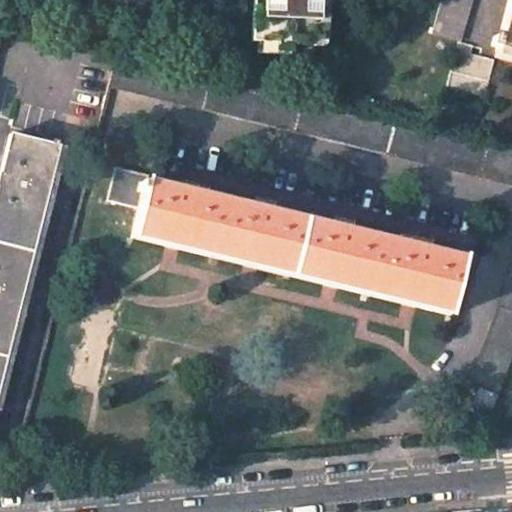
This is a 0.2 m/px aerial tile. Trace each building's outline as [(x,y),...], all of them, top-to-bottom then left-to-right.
[(254,0),(253,43),(278,44),(278,54),(293,54),(294,44),(314,45),(314,31),(328,32),(328,0),(254,0)] [(470,0),(441,0),(431,34),(459,41),(470,0)] [(511,61),(511,0),(508,0),(494,58),(511,61)] [(472,46),(458,42),(445,93),(483,102),(494,60),(470,54),(472,46)] [(108,88),(511,185),(511,152),(312,106),(116,56),(108,88)] [(65,148),(10,134),(0,173),(0,407),(52,201),(56,187),(65,148)] [(148,176),(115,168),(107,200),(137,209),(145,181),(147,182),(148,176)] [(196,194),(147,182),(145,181),(137,209),(130,238),(164,246),(415,307),(450,315),(463,259),(409,246),(379,239),(333,227),(301,219),(257,209),(229,202),(196,194)] [(511,351),(511,271),(468,385),(478,389),(495,395),(511,351)] [(489,412),(495,395),(478,389),(472,406),(489,412)]
